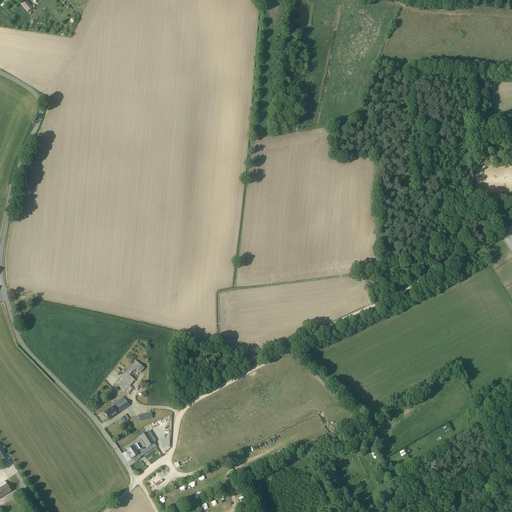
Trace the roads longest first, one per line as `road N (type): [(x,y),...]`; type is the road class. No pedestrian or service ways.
road 1 (unclassified): [(105,511),(134,481),(129,469),(94,419),(28,352),(1,285),(9,202),(40,103),(0,73)]
road 2 (track): [(511,395),(475,404),(450,376),(366,420),(286,348)]
road 3 (track): [(286,348),(181,411),(168,454),(134,481),(156,511)]
road 4 (track): [(286,348),(437,269)]
